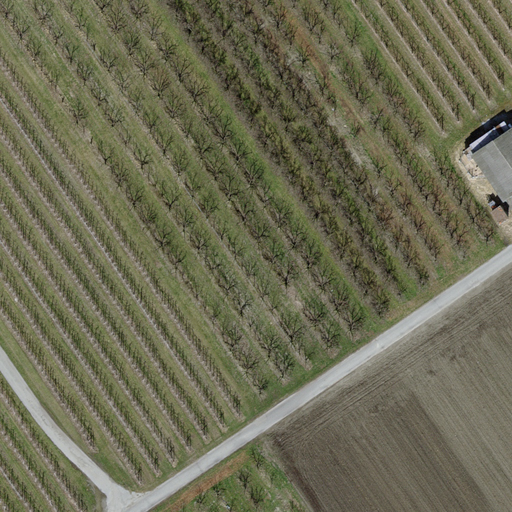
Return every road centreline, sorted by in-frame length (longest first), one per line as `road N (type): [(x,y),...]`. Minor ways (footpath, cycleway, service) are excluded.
road 1 (unclassified): [(122,511),(511,252)]
road 2 (unclassified): [(0,365),(45,429),(122,511)]
